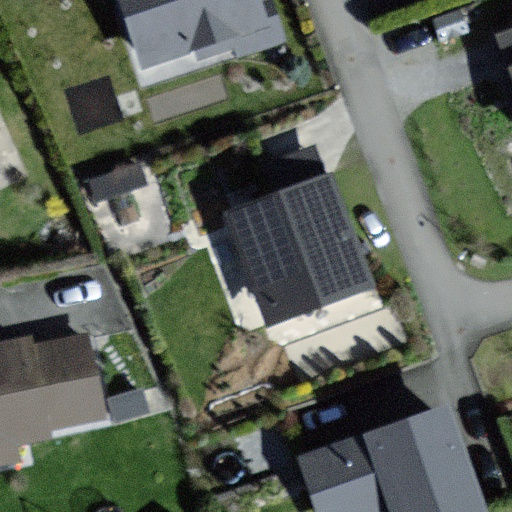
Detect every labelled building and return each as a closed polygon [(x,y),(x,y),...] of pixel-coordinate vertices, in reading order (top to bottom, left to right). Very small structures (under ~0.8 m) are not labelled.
[(265,13),(260,0),(102,0),(105,7),(123,1),(147,73),(241,43),(247,63),(291,49),(278,9),(265,13)] [(511,35),(502,39),(511,63),(511,35)] [(379,281),(331,172),(231,216),(278,325),(379,281)] [(110,414),(95,334),(37,344),(35,336),(0,342),(0,463),(23,460),(19,442),(58,435),(56,424),(110,414)] [(489,511),(457,407),(310,453),(328,511),(368,511),(403,501),(406,511),(489,511)]
